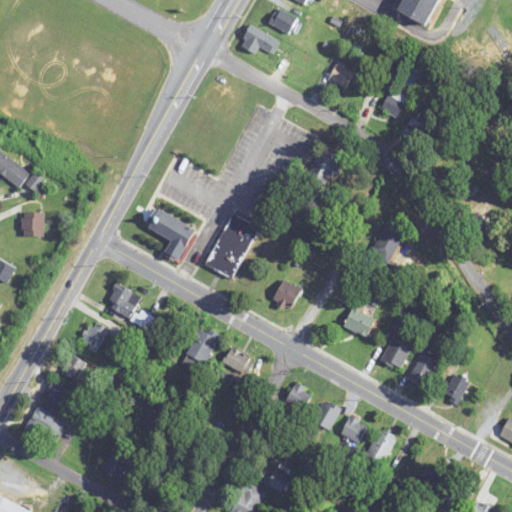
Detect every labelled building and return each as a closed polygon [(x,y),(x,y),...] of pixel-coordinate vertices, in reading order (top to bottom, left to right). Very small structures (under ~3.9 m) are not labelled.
[(405,0),(400,12),(433,26),(444,0),(405,0)] [(298,21),(280,8),(270,22),(288,35),(298,21)] [(259,49),(274,56),(280,42),(250,27),(241,47),(256,54),(259,49)] [(346,90),(356,72),(338,63),(329,81),(346,90)] [(413,93),(395,85),(383,111),(402,120),(413,93)] [(409,127),(423,134),(430,119),(416,112),(409,127)] [(0,150),(0,173),(19,189),(25,182),(37,191),(43,183),(0,150)] [(338,161),(318,153),(305,187),(324,194),(338,161)] [(197,229),(156,210),(147,229),(172,241),(165,255),(181,263),(197,229)] [(493,230),(479,212),(464,224),(478,241),(493,230)] [(44,237),(44,213),(23,213),(23,237),(44,237)] [(207,267),(234,280),(260,226),(232,213),(207,267)] [(388,264),(406,234),(388,223),(370,253),(388,264)] [(302,290),(285,281),(273,301),(291,311),(302,290)] [(149,331),(155,320),(136,309),(142,297),(117,284),(104,307),(149,331)] [(376,323),(358,307),(344,323),(363,339),(376,323)] [(110,331),(95,321),(80,343),(94,353),(110,331)] [(201,375),(220,337),(201,327),(182,365),(201,375)] [(400,371),(412,349),(394,339),(382,360),(400,371)] [(243,375),(252,360),(233,347),(223,363),(243,375)] [(409,380),(423,388),(438,362),(423,354),(409,380)] [(76,382),(87,365),(72,355),(61,372),(76,382)] [(458,405),(470,384),(455,375),(443,397),(458,405)] [(67,412),(76,394),(53,381),(43,400),(67,412)] [(302,412),(313,392),(297,384),(286,403),(302,412)] [(326,432),(341,413),(328,402),(312,421),(326,432)] [(55,445),(67,424),(38,407),(26,428),(55,445)] [(350,417),(342,436),(360,444),(368,425),(350,417)] [(511,419),(500,436),(511,443),(511,419)] [(382,467),(398,440),(381,430),(365,457),(382,467)] [(128,464),(118,459),(122,452),(113,447),(101,470),(119,480),(128,464)] [(448,476),(427,466),(420,481),(440,491),(448,476)] [(280,492),(288,481),(277,473),(269,485),(280,492)] [(256,511),(267,494),(247,483),(230,511),(256,511)] [(455,511),(461,511),(468,498),(450,490),(443,506),(455,511)] [(0,511),(29,511),(0,497),(0,511)] [(490,511),(483,503),(472,511),(490,511)]
